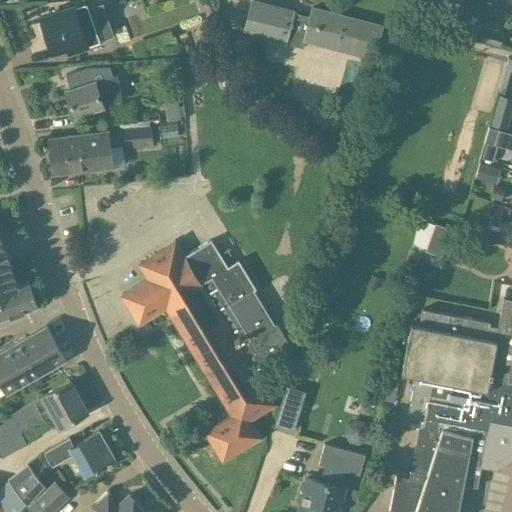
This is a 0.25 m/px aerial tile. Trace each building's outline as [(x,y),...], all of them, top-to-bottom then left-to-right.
[(303,42),(373,59),(381,26),(311,9),(309,17),(293,13),(293,11),(252,1),(244,33),(285,44),(302,48),(303,42)] [(40,18),(52,53),(66,48),(68,53),(87,47),(80,27),(93,22),(86,2),(40,18)] [(482,40),(500,46),(504,34),(485,28),(482,40)] [(65,91),(73,115),(102,106),(122,99),(117,74),(105,78),(102,66),(89,67),(76,71),(81,86),(65,91)] [(47,139),(52,174),(112,166),(110,151),(153,146),(151,127),(108,132),(47,139)] [(486,142),(482,158),(492,161),(496,145),(486,142)] [(474,178),(495,181),(498,165),(476,162),(474,178)] [(0,320),(38,306),(28,280),(19,284),(7,250),(0,232),(0,320)] [(139,323),(165,307),(231,415),(204,432),(210,441),(222,460),(260,437),(249,419),(273,404),(255,375),(293,352),(276,324),(274,325),(253,291),(255,290),(238,261),(227,268),(211,241),(184,257),(174,242),(139,264),(149,279),(122,295),(139,323)] [(420,326),(410,325),(402,373),(415,375),(407,414),(421,416),(408,480),(396,478),(388,511),(417,511),(418,511),(457,511),(463,485),(476,488),(480,467),(496,470),(511,459),(511,299),(502,298),(497,328),(488,326),(489,323),(422,311),(420,326)] [(0,395),(65,359),(46,325),(17,341),(0,351),(0,395)] [(0,419),(0,457),(0,458),(25,444),(19,433),(41,420),(39,418),(50,412),(58,427),(85,411),(68,381),(0,419)] [(292,431),(304,388),(288,383),(275,426),(292,431)] [(393,402),(395,392),(384,389),(381,399),(393,402)] [(73,454),(84,474),(111,459),(97,432),(71,445),(67,437),(43,451),(51,466),(66,457),(73,454)] [(331,468),(327,483),(342,488),(346,472),(361,476),(367,456),(323,444),(318,465),(331,468)] [(7,478),(26,506),(44,486),(27,463),(7,478)] [(327,483),(305,477),(295,511),(338,511),(345,489),(342,488),(327,483)] [(27,507),(32,511),(53,511),(69,497),(54,481),(27,507)] [(91,508),(93,511),(141,511),(127,496),(117,505),(107,495),(91,508)]
